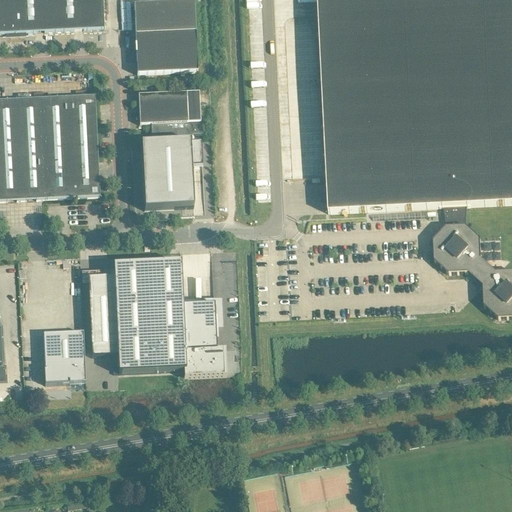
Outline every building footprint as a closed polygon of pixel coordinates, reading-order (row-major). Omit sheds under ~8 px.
[(26,35),(104,31),(102,0),(0,0),(0,36),(6,36),(7,36),(7,33),(11,32),(11,36),(21,35),(21,32),(25,32),(25,35),(26,35)] [(466,227),(467,208),(511,205),(511,0),(317,0),(329,215),(443,209),(447,229),(433,243),(434,263),(449,276),(469,275),(483,288),(484,308),(499,321),(511,320),(511,272),(496,273),(481,260),(480,241),(466,227)] [(194,4),(134,7),(137,77),(197,74),(195,34),(194,4)] [(199,94),(186,94),(138,97),(140,127),(151,126),(200,124),(201,124),(199,94)] [(0,203),(100,199),(95,98),(0,102),(0,203)] [(151,126),(152,145),(193,143),(193,136),(201,136),(200,124),(151,126)] [(193,143),(152,145),(141,146),(144,212),(194,210),(192,170),(191,167),(202,166),(201,143),(193,143)] [(114,278),(114,289),(115,293),(89,294),(91,358),(117,357),(118,357),(119,376),(184,373),(184,380),(226,378),(225,351),(222,351),(222,352),(219,352),(219,351),(216,351),(215,330),(215,329),(214,329),(213,321),(215,321),(214,307),(183,309),(181,265),(113,268),(114,278)] [(72,385),(83,384),(86,384),(83,334),(43,336),(44,363),(45,372),(44,372),(45,386),(45,387),(57,386),(70,386),(70,385),(72,385)]
